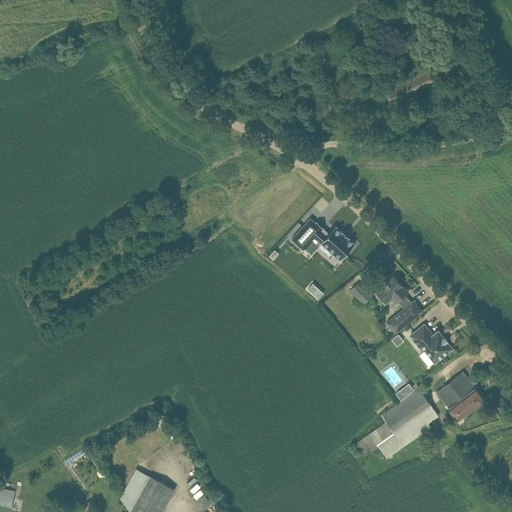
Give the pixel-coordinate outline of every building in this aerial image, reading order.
[(409,0),(413,9),(425,4),(423,0),(409,0)] [(403,23),(405,31),(426,24),(423,16),(403,23)] [(347,23),(352,32),(362,28),(357,18),(347,23)] [(439,84),(434,75),(429,64),(415,71),(414,69),(428,62),(421,49),(397,61),(404,75),(382,85),(391,102),(412,92),(414,96),(439,84)] [(444,64),(457,91),(479,81),(465,52),(449,59),(450,62),(444,64)] [(316,223),(310,218),(292,238),(304,249),(312,240),(319,245),(321,242),(340,259),(348,250),(350,251),(354,246),(353,245),(355,243),(348,237),(349,236),(343,230),(342,231),(336,226),(327,235),(321,230),(324,227),(317,221),(316,223)] [(279,253),(275,249),(270,255),(274,258),(279,253)] [(376,293),(387,303),(393,297),(398,302),(404,308),(387,321),(395,332),(422,311),(414,300),(412,302),(405,295),(408,291),(394,276),(376,293)] [(357,283),(350,290),(363,304),(371,297),(357,283)] [(425,349),(435,362),(452,347),(447,341),(448,340),(445,335),(443,336),(438,330),(433,334),(424,323),(410,335),(423,351),(425,349)] [(399,334),(393,337),(397,344),(403,341),(399,334)] [(484,399),(463,371),(436,391),(457,419),(484,399)] [(401,399),(415,390),(410,382),(396,391),(401,399)] [(439,415),(420,388),(395,406),(382,415),(386,421),(370,432),(386,457),(431,426),(429,422),(439,415)] [(155,419),(162,430),(170,425),(163,415),(155,419)] [(144,448),(151,457),(167,444),(160,436),(144,448)] [(161,511),(174,489),(136,468),(120,497),(129,511),(161,511)] [(15,491),(2,488),(0,497),(0,505),(12,508),(15,491)] [(202,490),(194,496),(203,509),(211,503),(202,490)]
